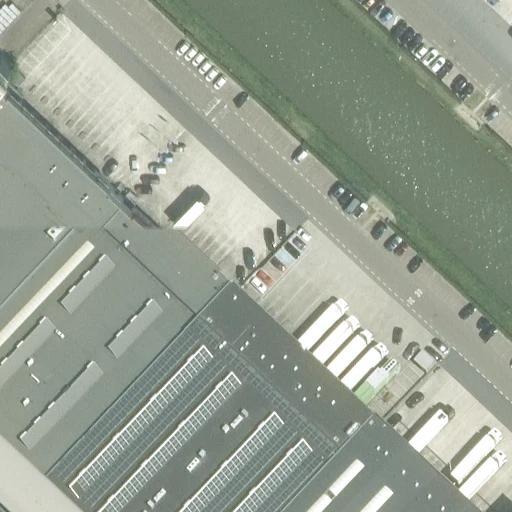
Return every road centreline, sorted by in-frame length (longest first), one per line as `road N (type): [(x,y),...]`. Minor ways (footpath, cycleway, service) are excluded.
road 1 (unclassified): [(511,387),(101,0)]
road 2 (unclassified): [(404,0),(511,100)]
